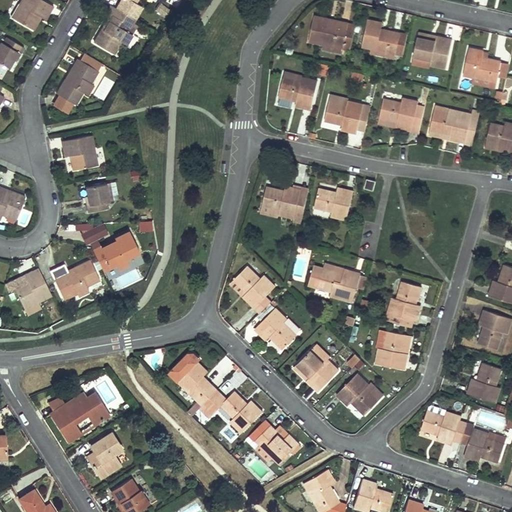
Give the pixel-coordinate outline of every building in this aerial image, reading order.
[(19,3),(11,17),(31,29),(38,17),(41,19),(45,21),(53,7),(40,0),(24,0),(22,5),(19,3)] [(121,0),(123,1),(117,10),(118,11),(135,21),(141,11),(134,7),(138,0),(121,0)] [(158,5),(156,14),(168,16),(170,7),(158,5)] [(106,32),(118,11),(117,10),(116,9),(103,30),(106,32)] [(94,45),(113,56),(120,43),(125,47),(131,38),(129,36),(127,35),(135,21),(118,11),(106,32),(103,30),(94,45)] [(355,25),(333,19),(332,23),(326,22),(327,18),(314,15),(307,40),(321,44),(340,48),(349,51),(355,25)] [(38,17),(31,29),(34,31),(41,19),(38,17)] [(385,31),(382,30),(383,28),(380,28),(382,22),(368,18),(362,45),(370,47),(394,53),(402,55),(407,34),(385,29),(385,31)] [(129,36),(137,22),(135,21),(127,35),(129,36)] [(431,42),(432,40),(418,37),(414,55),(431,59),(430,64),(445,68),(452,39),(436,36),(434,43),(431,42)] [(0,43),(0,63),(8,68),(12,61),(17,53),(19,54),(23,49),(5,38),(2,44),(0,43)] [(339,54),(340,48),(321,44),(319,50),(339,54)] [(369,50),(393,57),(394,53),(370,47),(369,50)] [(489,61),(486,60),(486,59),(484,58),(486,52),(471,49),(465,75),(497,83),(498,80),(502,64),(502,62),(489,59),(489,61)] [(74,107),(83,94),(89,84),(97,73),(101,66),(84,55),(80,62),(79,62),(66,82),(64,81),(55,95),(58,96),(72,106),(74,107)] [(431,59),(414,55),(412,61),(412,62),(429,66),(430,64),(431,59)] [(66,82),(79,62),(77,60),(64,81),(66,82)] [(327,62),(317,60),(314,69),(325,72),(327,62)] [(502,64),(498,80),(507,82),(510,66),(502,64)] [(351,78),(362,82),(364,74),(353,71),(351,78)] [(91,85),(99,74),(97,73),(89,84),(91,85)] [(281,76),(276,94),(291,98),(291,97),(295,98),(293,104),(308,108),(315,80),(299,76),(298,80),(281,76)] [(105,77),(95,95),(105,101),(115,82),(105,77)] [(91,85),(89,84),(83,94),(88,97),(94,87),(91,85)] [(72,106),(58,96),(52,105),(66,115),(72,106)] [(399,101),(382,97),(376,121),(417,131),(423,106),(416,104),(417,100),(400,96),(399,101)] [(345,104),(328,100),(324,118),(338,121),(338,120),(342,120),(340,128),(356,131),(357,127),(364,129),(370,104),(346,99),(345,104)] [(447,110),(434,108),(430,129),(443,132),(443,130),(450,131),(448,138),(472,143),(479,110),(471,109),(470,113),(447,108),(447,110)] [(490,120),(485,141),(499,144),(499,142),(506,144),(505,150),(511,151),(511,122),(503,120),(503,123),(490,120)] [(443,132),(430,129),(429,133),(448,138),(450,131),(443,130),(443,132)] [(72,156),(76,171),(97,167),(94,153),(92,154),(89,136),(62,141),(65,157),(70,157),(72,156)] [(485,141),(484,146),(505,150),(506,144),(499,142),(499,144),(485,141)] [(303,186),(311,188),(312,182),(298,178),(297,181),(304,182),(303,186)] [(367,188),(376,190),(378,181),(369,178),(367,188)] [(269,180),(267,190),(264,199),(282,203),(281,208),(297,212),(296,216),(304,218),(311,188),(303,186),(304,182),(297,181),(288,179),(286,186),(283,186),(284,184),(269,180)] [(11,190),(0,185),(0,189),(10,194),(11,190)] [(86,205),(88,214),(109,210),(108,202),(109,202),(106,185),(87,188),(88,196),(90,204),(86,205)] [(320,189),(318,198),(316,207),(333,211),(332,216),(348,220),(355,191),(339,187),(337,195),(334,194),(335,192),(320,189)] [(3,213),(17,219),(26,197),(11,190),(10,194),(0,189),(0,220),(2,216),(3,213)] [(2,216),(16,222),(17,219),(3,213),(2,216)] [(85,245),(109,237),(104,224),(81,231),(85,245)] [(139,255),(134,244),(129,234),(115,241),(117,244),(95,254),(104,273),(117,266),(119,271),(130,266),(129,262),(128,260),(139,255)] [(115,241),(94,251),(95,254),(117,244),(115,241)] [(511,264),(504,262),(499,276),(501,277),(500,280),(493,278),(488,293),(511,300),(511,264)] [(64,299),(76,293),(78,298),(90,293),(88,290),(87,288),(100,282),(91,263),(76,269),(77,271),(55,281),(64,299)] [(342,276),(344,269),(325,264),(324,268),(337,272),(336,274),(342,276)] [(245,288),(246,287),(249,290),(244,295),(261,312),(272,302),(272,301),(267,296),(277,286),(265,275),(262,278),(249,265),(235,278),(245,288)] [(360,273),(344,269),(342,276),(336,274),(337,272),(324,268),(314,266),(308,286),(330,292),(330,295),(352,301),(356,287),(363,289),(367,276),(360,274),(360,273)] [(76,269),(55,279),(55,281),(77,271),(76,269)] [(27,284),(13,291),(22,311),(35,305),(34,303),(50,295),(38,271),(23,278),(26,282),(27,284)] [(245,288),(235,278),(232,282),(244,295),(249,290),(246,287),(245,288)] [(416,300),(419,286),(401,281),(396,297),(391,296),(386,313),(385,312),(383,319),(411,326),(412,320),(414,321),(419,304),(413,302),(413,300),(416,300)] [(26,282),(12,289),(13,291),(27,284),(26,282)] [(35,305),(51,297),(50,295),(34,303),(35,305)] [(369,300),(363,299),(361,307),(367,309),(369,300)] [(287,318),(272,302),(261,312),(258,316),(262,320),(255,327),(266,338),(271,334),(273,335),(271,337),(282,347),(296,334),(283,322),(287,318)] [(38,312),(35,305),(22,311),(26,318),(38,312)] [(484,329),(483,329),(479,343),(496,348),(501,331),(505,333),(510,316),(483,308),(478,324),(485,326),(484,329)] [(356,317),(346,314),(345,322),(354,324),(356,317)] [(387,329),(382,328),(379,346),(383,347),(387,329)] [(387,329),(383,347),(379,346),(375,361),(404,367),(407,351),(400,350),(401,346),(403,346),(406,333),(387,329)] [(400,350),(407,351),(411,334),(406,333),(403,346),(401,346),(400,350)] [(308,372),(308,371),(311,373),(306,378),(318,389),(338,369),(327,357),(323,361),(310,349),(297,362),(308,372)] [(192,353),(180,365),(188,373),(181,380),(204,405),(219,390),(210,381),(208,382),(206,379),(207,377),(206,376),(211,372),(200,361),(192,353)] [(197,353),(192,353),(200,361),(203,359),(197,353)] [(361,358),(357,353),(348,362),(353,366),(361,358)] [(297,362),(294,365),(306,378),(311,373),(308,371),(308,372),(297,362)] [(502,368),(493,365),(484,362),(479,377),(480,377),(480,380),(473,378),(468,393),(496,402),(502,387),(497,385),(502,368)] [(180,365),(172,373),(181,380),(188,373),(180,365)] [(355,401),(354,402),(364,412),(377,399),(364,387),(369,382),(357,371),(336,392),(348,403),(352,399),(355,401)] [(87,395),(95,390),(92,385),(84,390),(87,395)] [(72,398),(75,403),(68,407),(65,402),(61,396),(50,403),(55,411),(58,409),(60,412),(53,416),(67,440),(82,431),(75,420),(90,411),(92,414),(90,415),(95,423),(110,414),(95,390),(87,395),(84,390),(72,398)] [(222,405),(228,399),(219,390),(204,405),(201,408),(210,417),(222,405)] [(228,399),(222,405),(235,417),(231,421),(243,433),(264,413),(252,401),(248,406),(245,403),(247,402),(236,391),(228,399)] [(75,403),(72,398),(65,402),(68,407),(75,403)] [(427,412),(424,421),(422,430),(435,434),(436,432),(438,433),(436,440),(452,445),(454,440),(455,436),(461,417),(445,413),(444,417),(427,412)] [(283,435),(267,420),(252,435),(262,444),(273,456),(282,464),(302,444),(291,434),(286,439),(284,437),(283,439),(281,437),(283,435)] [(468,422),(460,420),(455,436),(454,440),(462,442),(462,440),(463,437),(466,427),(468,422)] [(466,427),(463,437),(471,439),(470,442),(466,456),(481,461),(483,455),(486,456),(486,457),(500,462),(505,443),(488,438),(490,434),(466,427)] [(95,451),(91,454),(96,462),(92,464),(99,476),(119,464),(112,453),(121,448),(111,432),(91,444),(95,451)] [(258,448),(269,460),(273,456),(262,444),(258,448)] [(91,454),(87,456),(92,464),(96,462),(91,454)] [(328,470),(316,477),(305,483),(321,511),(344,511),(347,504),(339,501),(330,486),(336,482),(328,470)] [(135,511),(149,504),(140,489),(138,491),(130,478),(110,490),(119,503),(120,502),(126,511),(135,511)] [(363,479),(359,493),(354,507),(368,511),(369,511),(371,507),(385,511),(388,511),(395,495),(380,490),(380,492),(376,491),(379,484),(363,479)] [(44,507),(33,490),(19,499),(26,511),(53,511),(49,504),(44,507)] [(428,511),(425,511),(424,511),(423,511),(421,511),(424,505),(409,500),(404,511),(428,511)] [(126,511),(120,502),(119,503),(117,504),(122,511),(126,511)]
